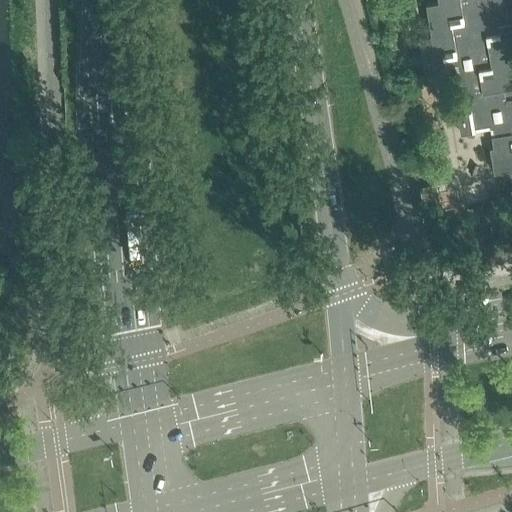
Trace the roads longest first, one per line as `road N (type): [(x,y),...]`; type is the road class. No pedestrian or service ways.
road 1 (primary): [(104,0),(106,111),(137,423)]
road 2 (primary): [(339,270),(299,0)]
road 3 (secondary): [(349,370),(137,423)]
road 4 (primary): [(469,341),(395,318),(339,270)]
road 5 (secondary): [(137,423),(0,455)]
road 6 (secondary): [(229,511),(359,485)]
road 7 (secondary): [(469,341),(349,370)]
